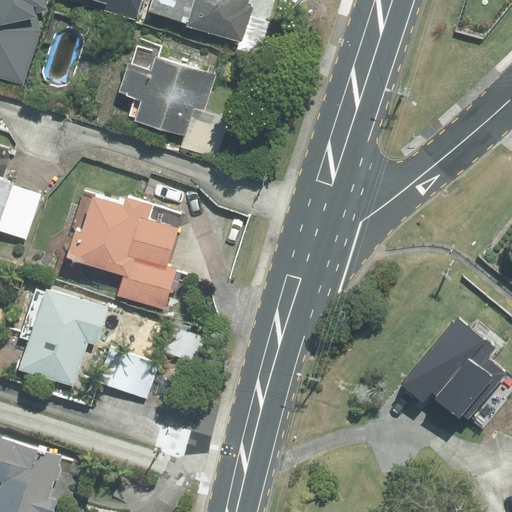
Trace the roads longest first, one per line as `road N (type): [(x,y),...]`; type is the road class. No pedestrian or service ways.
road 1 (secondary): [(230,511),(307,233)]
road 2 (residential): [(511,97),(394,200),(359,220),(307,233)]
road 3 (secondary): [(307,233),(383,0)]
road 4 (unknown): [(0,400),(208,469)]
